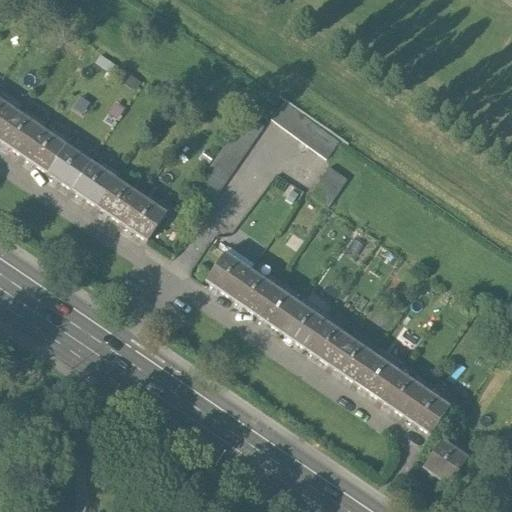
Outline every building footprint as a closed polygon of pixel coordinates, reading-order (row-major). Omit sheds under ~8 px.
[(283,105),(270,124),(326,162),(338,144),(283,105)] [(0,138),(15,117),(0,106),(0,138)] [(0,138),(0,144),(22,159),(40,134),(15,117),(0,138)] [(247,119),(194,192),(216,207),(268,134),(247,119)] [(22,159),(47,176),(64,151),(40,134),(22,159)] [(47,176),(72,193),(89,168),(64,151),(47,176)] [(72,193),(96,210),(114,185),(89,168),(72,193)] [(347,181),(329,169),(310,197),(327,210),(347,181)] [(96,210),(121,227),(138,202),(114,185),(96,210)] [(163,219),(138,202),(121,227),(146,244),(163,219)] [(204,283),(229,300),(248,273),(222,255),(204,283)] [(229,300),(254,317),(273,290),(248,273),(229,300)] [(254,317),(279,334),(298,307),(273,290),(254,317)] [(279,334),(304,352),(323,324),(298,307),(279,334)] [(304,352),(329,369),(348,341),(323,324),(304,352)] [(329,369),(354,386),(373,359),(348,341),(329,369)] [(354,386),(379,403),(398,376),(373,359),(354,386)] [(379,403),(404,420),(423,393),(398,376),(379,403)] [(448,410),(423,393),(404,420),(429,438),(448,410)] [(465,461),(440,444),(421,471),(447,489),(465,461)]
